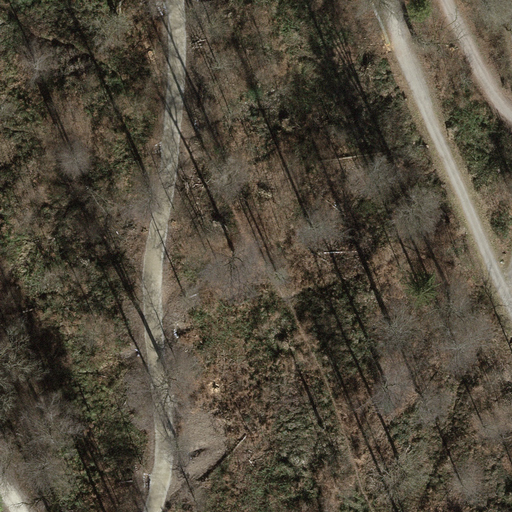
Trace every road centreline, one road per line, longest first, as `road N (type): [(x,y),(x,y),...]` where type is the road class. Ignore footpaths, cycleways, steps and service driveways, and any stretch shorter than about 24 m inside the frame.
road 1 (track): [(149,511),(170,451),(148,293),(174,115),(172,0)]
road 2 (track): [(511,304),(405,58),(392,0)]
road 3 (track): [(511,133),(440,0)]
